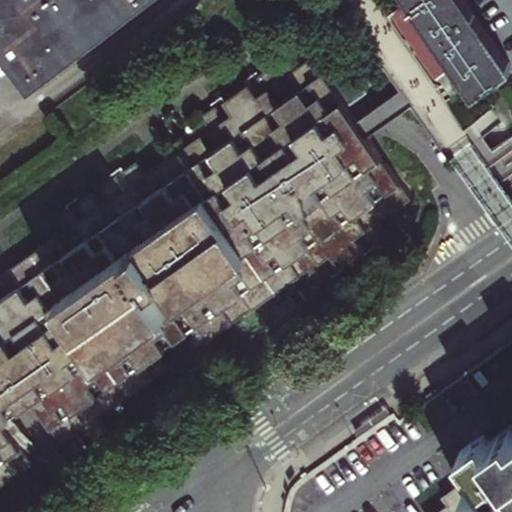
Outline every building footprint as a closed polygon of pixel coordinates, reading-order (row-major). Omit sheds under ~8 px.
[(0,0),(0,39),(33,84),(145,0),(0,0)] [(403,0),(406,4),(393,13),(435,72),(448,63),(471,95),(481,89),(485,94),(506,80),(502,74),(511,68),(462,0),(403,0)] [(342,53),(321,68),(349,108),(370,93),(342,53)] [(115,175),(103,183),(111,196),(101,203),(92,191),(81,198),(79,195),(68,202),(70,206),(57,215),(66,227),(0,273),(0,277),(8,289),(0,294),(0,479),(30,459),(24,451),(1,417),(13,409),(22,403),(33,395),(72,449),(83,440),(75,429),(85,422),(94,433),(105,425),(97,413),(165,366),(153,350),(197,320),(208,335),(309,265),(317,276),(329,268),(322,256),(332,248),(340,260),(362,244),(354,233),(365,226),(373,237),(385,229),(377,217),(410,194),(368,134),(363,127),(356,117),(349,108),(321,68),(312,55),(289,71),(299,85),(289,92),(271,65),(262,72),(259,69),(246,78),(248,81),(228,96),(225,92),(213,101),(215,105),(203,113),(212,125),(145,171),(137,160),(125,167),(122,163),(112,171),(115,175)] [(37,442),(13,409),(1,417),(24,451),(37,442)] [(511,511),(511,428),(496,440),(491,433),(468,449),(481,468),(511,510),(511,511)] [(484,483),(481,483),(477,483),(472,489),(471,492),(472,496),(474,499),(477,501),(484,501),(489,496),(489,489),(484,483)]
